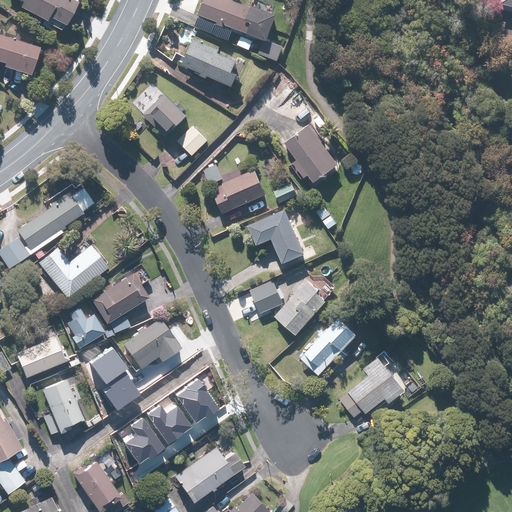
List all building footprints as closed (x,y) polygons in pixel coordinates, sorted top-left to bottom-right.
[(18,0),(24,3),(20,12),(60,32),(75,0),(18,0)] [(231,0),(202,0),(197,16),(266,43),(276,17),(250,6),(249,9),(231,2),(231,0)] [(511,0),(499,0),(498,9),(511,12),(511,0)] [(37,49),(0,36),(0,63),(2,64),(1,67),(28,76),(37,49)] [(219,49),(193,38),(181,66),(230,87),(236,74),(232,72),(236,63),(216,54),(219,49)] [(164,95),(143,117),(165,138),(186,116),(164,95)] [(207,141),(192,126),(176,141),(191,157),(207,141)] [(336,165),(307,127),(283,145),(295,161),(291,164),(302,178),(307,175),(313,183),(336,165)] [(222,179),(215,165),(201,171),(208,186),(222,179)] [(222,215),(265,195),(253,170),(246,174),(242,165),(227,172),(231,180),(210,190),(222,215)] [(0,248),(0,257),(10,270),(62,231),(60,229),(93,204),(77,183),(14,229),(18,235),(0,248)] [(297,196),(291,183),(275,191),(281,203),(297,196)] [(335,224),(323,206),(315,212),(328,229),(335,224)] [(279,265),(303,255),(286,211),(246,227),(254,247),(270,241),(279,265)] [(68,300),(105,268),(87,247),(68,263),(55,248),(37,264),(68,300)] [(149,279),(139,265),(88,300),(105,325),(146,296),(139,286),(149,279)] [(319,291),(305,279),(272,316),(293,335),(323,302),(315,295),(319,291)] [(272,281),(249,291),(259,314),(282,304),(272,281)] [(85,320),(78,309),(65,317),(73,330),(66,334),(76,349),(103,332),(92,316),(85,320)] [(128,325),(122,316),(106,326),(112,336),(128,325)] [(159,363),(179,349),(157,319),(119,346),(136,370),(155,356),(159,363)] [(354,338),(335,319),(298,358),(318,376),(354,338)] [(65,361),(55,337),(14,353),(24,378),(65,361)] [(2,350),(0,351),(0,370),(1,373),(12,367),(2,350)] [(403,391),(377,357),(363,368),(369,376),(340,399),(354,417),(363,411),(365,414),(383,400),(387,404),(403,391)] [(134,393),(123,376),(106,387),(118,404),(134,393)] [(50,435),(57,432),(58,434),(68,430),(66,426),(81,420),(64,379),(40,389),(50,414),(43,417),(50,435)] [(208,401),(192,388),(175,408),(170,405),(134,448),(155,466),(163,456),(165,458),(180,440),(178,438),(208,401)] [(0,411),(0,459),(19,450),(0,411)] [(214,449),(172,476),(190,503),(242,469),(231,452),(220,459),(214,449)] [(80,466),(69,474),(94,511),(109,501),(111,503),(119,498),(109,483),(123,473),(109,452),(83,470),(80,466)] [(23,481),(7,459),(0,464),(0,484),(6,493),(23,481)] [(266,511),(249,492),(227,511),(266,511)] [(178,511),(167,495),(150,507),(152,511),(178,511)] [(55,511),(48,497),(16,511),(55,511)]
